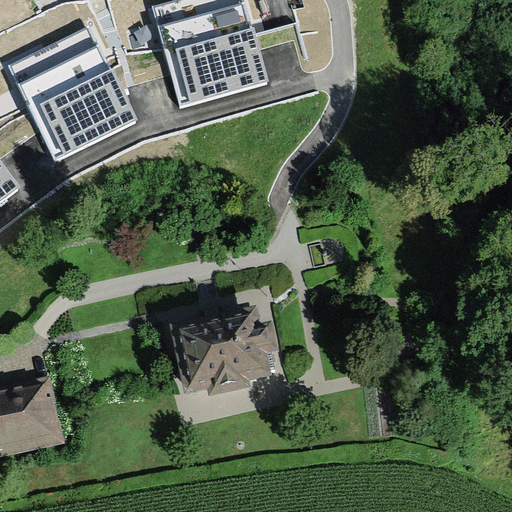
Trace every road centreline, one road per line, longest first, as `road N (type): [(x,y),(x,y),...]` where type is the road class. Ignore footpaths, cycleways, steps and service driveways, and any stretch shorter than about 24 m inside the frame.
road 1 (residential): [(342,78),(144,128),(50,177),(0,216)]
road 2 (residential): [(342,78),(330,125),(291,171),(280,209),(285,237)]
